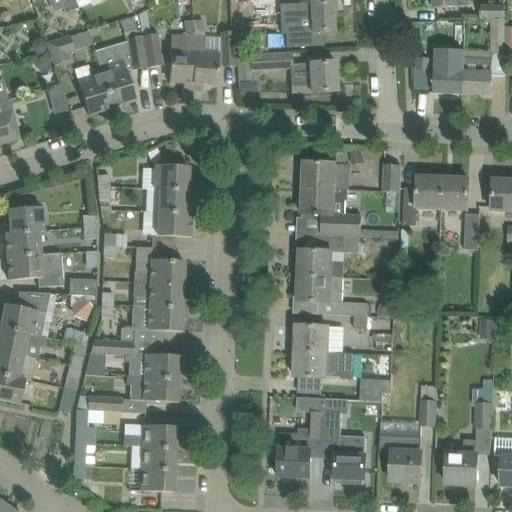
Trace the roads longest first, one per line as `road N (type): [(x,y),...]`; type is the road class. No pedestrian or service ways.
road 1 (residential): [(221,511),(229,122)]
road 2 (residential): [(229,122),(163,128),(0,175)]
road 3 (residential): [(387,128),(229,122)]
road 4 (residential): [(387,128),(382,0)]
road 5 (residential): [(511,135),(387,128)]
